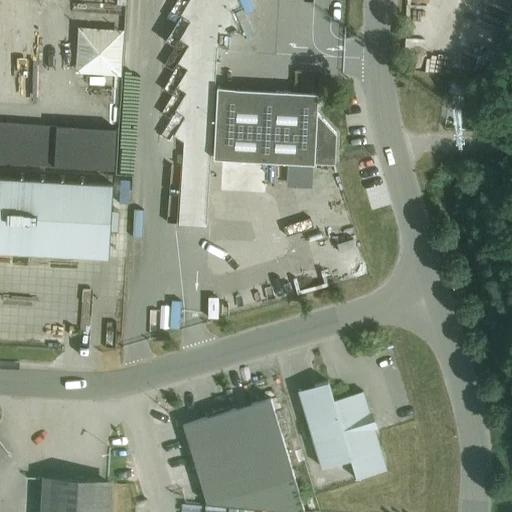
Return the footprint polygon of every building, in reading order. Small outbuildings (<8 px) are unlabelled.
[(124,16),(133,33),(144,27),(135,10),(124,16)] [(469,95),(470,83),(450,81),(449,92),(469,95)] [(334,165),(336,134),(317,113),(318,93),(217,88),(213,159),(334,165)] [(94,135),(114,134),(113,115),(93,116),(94,135)] [(0,251),(109,258),(113,184),(0,177),(0,251)] [(233,192),(227,202),(245,214),(251,204),(233,192)] [(301,205),(306,225),(325,221),(320,201),(301,205)] [(235,260),(241,251),(222,238),(216,246),(235,260)] [(170,317),(180,317),(179,297),(169,297),(170,317)] [(356,479),(386,470),(363,391),(334,399),(328,380),(298,389),(321,468),(350,460),(356,479)] [(206,504),(305,511),(271,397),(183,424),(206,504)] [(106,511),(108,482),(47,479),(45,511),(106,511)]
